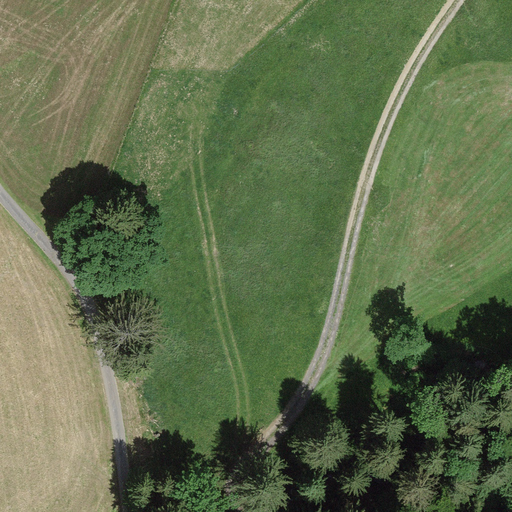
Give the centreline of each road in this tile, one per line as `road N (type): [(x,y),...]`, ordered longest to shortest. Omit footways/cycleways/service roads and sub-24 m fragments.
road 1 (track): [(248,511),(245,477),(308,390),(345,281),(375,149),(461,0)]
road 2 (track): [(131,511),(88,295),(0,196)]
